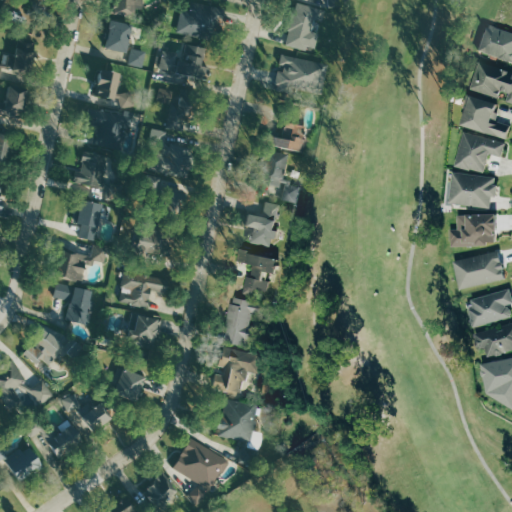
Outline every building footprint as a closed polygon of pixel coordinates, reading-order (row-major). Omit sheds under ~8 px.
[(133,6),(142,7),(142,0),(110,0),(110,15),(132,16),(133,6)] [(175,33),(210,41),(216,13),(181,5),(175,33)] [(313,50),(316,23),(321,24),(323,9),(291,5),(285,47),(313,50)] [(42,26),(31,21),(26,33),(37,37),(42,26)] [(103,50),(124,54),(129,25),(108,21),(103,50)] [(477,52),(511,62),(511,33),(485,25),(477,52)] [(30,77),(37,44),(17,40),(14,57),(2,55),(0,64),(0,78),(8,80),(9,72),(30,77)] [(180,59),(161,55),(157,70),(198,79),(204,49),(184,44),(180,59)] [(127,63),(140,67),(144,54),(131,50),(127,63)] [(298,64),(286,59),(276,86),(288,91),(298,64)] [(470,89),(511,103),(511,74),(479,63),(470,89)] [(113,92),(117,74),(97,71),(92,99),(130,106),(133,95),(113,92)] [(193,93),(161,87),(157,105),(190,111),(193,93)] [(0,117),(23,117),(23,88),(6,88),(6,103),(0,103),(0,117)] [(178,134),(196,107),(180,96),(162,123),(178,134)] [(509,126),(493,123),(497,103),(468,97),(461,128),(506,138),(509,126)] [(91,144),(123,151),(130,117),(87,108),(83,124),(95,127),(91,144)] [(305,114),(284,110),(280,133),(265,130),(262,145),(297,152),(305,114)] [(165,134),(150,130),(143,156),(155,159),(152,170),(185,178),(191,152),(162,144),(165,134)] [(487,173),(492,155),(504,158),(508,142),(466,132),(457,166),(487,173)] [(12,137),(0,134),(0,163),(6,165),(12,137)] [(254,181),(275,188),(286,158),(265,150),(254,181)] [(105,155),(80,152),(78,173),(73,172),(72,185),(104,189),(103,199),(116,201),(117,185),(102,183),(105,155)] [(492,208),(494,197),(498,197),(500,177),(454,172),(450,203),(492,208)] [(296,188),(282,187),(282,200),(295,201),(296,188)] [(164,193),(155,207),(171,217),(180,203),(164,193)] [(77,200),(70,226),(78,228),(75,237),(92,241),(99,215),(105,216),(108,208),(77,200)] [(272,247),(277,205),(263,203),(261,217),(244,215),(242,229),(251,230),(250,244),(272,247)] [(459,215),(460,229),(452,229),(453,246),(499,245),(499,214),(459,215)] [(140,232),(146,256),(174,249),(168,225),(140,232)] [(59,251),(54,278),(82,283),(86,260),(102,263),(105,248),(91,246),(89,257),(59,251)] [(266,300),(277,260),(239,249),(235,262),(250,266),(242,293),(266,300)] [(456,259),(461,288),(507,281),(503,252),(456,259)] [(145,308),(149,291),(163,294),(166,279),(123,271),(117,303),(145,308)] [(86,325),(93,292),(55,284),(52,298),(69,302),(64,320),(86,325)] [(511,318),(511,309),(511,306),(511,305),(511,289),(470,299),(476,327),(511,318)] [(221,341),(253,347),(262,304),(231,297),(221,341)] [(151,349),(158,320),(135,314),(128,344),(151,349)] [(511,322),(475,333),(482,358),(511,349),(511,322)] [(61,353),(71,360),(81,347),(69,338),(64,346),(41,328),(22,353),(39,367),(43,362),(50,367),(61,353)] [(244,395),(247,373),(257,375),(261,354),(220,348),(213,390),(244,395)] [(511,404),(511,358),(484,362),(491,408),(511,404)] [(0,366),(0,399),(8,412),(22,403),(13,389),(23,383),(36,405),(51,396),(41,380),(28,388),(11,360),(0,366)] [(135,400),(143,376),(119,368),(111,392),(135,400)] [(256,405),(224,398),(216,435),(242,441),(237,463),(252,466),(256,449),(247,447),(256,405)] [(91,430),(108,419),(97,404),(80,415),(91,430)] [(85,440),(73,424),(49,441),(61,458),(85,440)] [(189,437),(171,467),(208,490),(227,460),(189,437)] [(27,446),(6,459),(0,449),(0,459),(1,459),(18,484),(42,468),(27,446)] [(157,511),(177,493),(160,473),(140,491),(157,511)] [(133,511),(125,499),(104,511),(133,511)]
